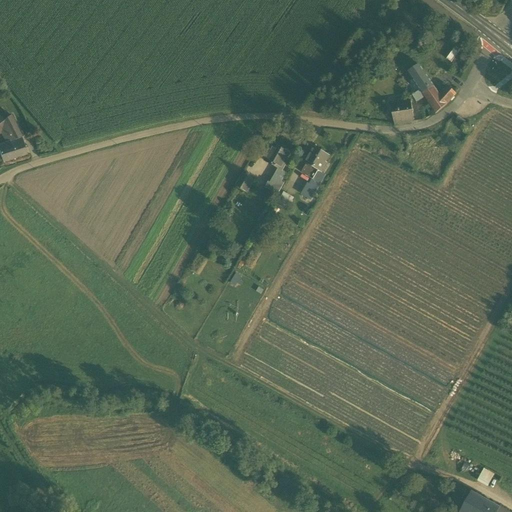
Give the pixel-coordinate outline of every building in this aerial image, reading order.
[(454,48),(446,60),(451,63),(459,52),(454,48)] [(419,65),(407,72),(420,90),(422,94),(433,87),(434,87),(419,65)] [(448,86),(439,96),(446,106),(456,94),(448,86)] [(433,87),(422,94),(425,97),(436,114),(437,114),(446,106),(439,96),(433,87)] [(417,102),(425,97),(422,94),(420,90),(412,95),(417,102)] [(390,104),(394,124),(414,121),(411,101),(390,104)] [(0,133),(1,133),(6,143),(22,138),(11,116),(7,119),(1,111),(0,112),(0,133)] [(27,155),(22,138),(6,143),(0,145),(0,154),(0,155),(3,162),(27,155)] [(278,169),(282,171),(285,166),(283,165),(289,154),(275,146),(266,162),(278,169)] [(305,164),(307,164),(319,171),(321,173),(324,168),(323,167),(329,156),(314,148),(305,164)] [(316,175),(319,171),(307,164),(303,170),(307,172),(305,176),(313,180),(316,175)] [(276,173),(283,177),(285,173),(282,171),(278,169),(276,173)] [(325,175),(321,173),(319,171),(316,175),(323,179),(325,175)] [(265,188),(278,195),(284,184),(280,182),(283,177),(276,173),(270,183),(268,182),(265,188)] [(236,186),(247,192),(254,181),(243,174),(236,186)] [(305,189),(314,194),(323,179),(316,175),(313,180),(310,185),(308,184),(305,189)] [(302,195),(311,200),(314,194),(305,189),(302,195)] [(294,198),(284,192),(276,206),(287,212),(294,198)] [(245,264),(253,268),(262,254),(253,249),(245,264)] [(236,287),(242,277),(237,273),(230,284),(236,287)] [(495,475),(484,469),(477,482),(488,487),(495,475)] [(461,511),(497,511),(500,508),(472,493),(461,511)]
